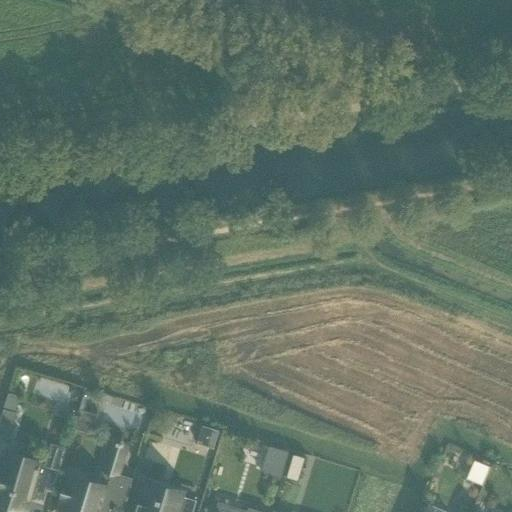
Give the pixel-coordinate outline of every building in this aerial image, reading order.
[(3,409),(15,412),(20,396),(7,393),(3,409)] [(79,409),(73,428),(87,432),(93,414),(79,409)] [(202,426),(196,444),(213,449),(218,431),(202,426)] [(5,452),(1,465),(0,464),(0,501),(1,501),(1,503),(0,503),(0,504),(15,509),(16,508),(15,508),(16,506),(26,509),(28,502),(43,507),(47,492),(53,493),(67,448),(51,443),(45,460),(49,461),(48,465),(5,452)] [(269,447),(262,472),(279,477),(287,452),(269,447)] [(293,454),(285,478),(298,482),(305,458),(293,454)] [(476,461),(468,479),(482,485),(490,468),(476,461)] [(122,511),(133,478),(104,469),(99,486),(73,478),(71,483),(68,482),(62,503),(65,504),(62,511),(122,511)] [(192,511),(196,500),(180,496),(177,506),(143,495),(140,504),(138,503),(135,511),(137,511),(192,511)]
